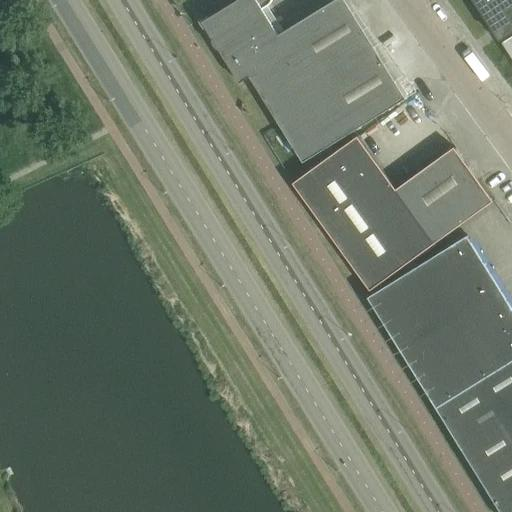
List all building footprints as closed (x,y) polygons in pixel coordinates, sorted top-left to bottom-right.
[(263,9),(269,6),(270,5),(271,4),(272,2),(273,0),(272,0),(239,0),(209,19),(208,17),(200,22),(205,30),(207,28),(213,39),(213,42),(214,44),(216,48),(218,49),(220,50),(241,83),(251,77),(304,163),(407,99),(345,0),(336,0),(279,35),(263,9)] [(511,0),(475,0),(501,40),(511,32),(511,0)] [(511,37),(503,43),(511,56),(511,37)] [(494,201),(455,148),(397,190),(358,137),(294,184),(371,291),(435,244),(494,201)] [(511,306),(468,236),(374,294),(369,298),(437,407),(511,360),(511,306)] [(511,511),(511,360),(437,407),(501,511),(511,511)]
